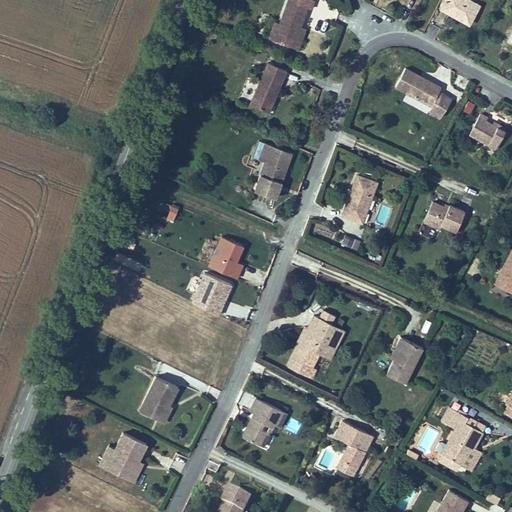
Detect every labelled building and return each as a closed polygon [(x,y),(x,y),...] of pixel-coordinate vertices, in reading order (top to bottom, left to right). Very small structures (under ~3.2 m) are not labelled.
[(285,0),(277,27),(271,42),(288,48),(290,41),(296,39),(292,34),(287,32),(289,26),(295,29),(302,10),(307,12),(310,3),(301,0),(285,0)] [(476,7),(461,0),(442,0),(438,10),(467,25),(476,7)] [(265,40),(271,42),(277,27),(270,24),(265,40)] [(290,41),(288,48),(295,50),(302,31),(295,29),(289,26),(287,32),(292,34),(296,39),(290,41)] [(265,65),(246,107),(260,113),(269,94),(273,95),(283,73),(265,65)] [(401,71),(392,88),(404,94),(427,107),(424,113),(438,120),(448,99),(435,93),(437,89),(401,71)] [(269,94),(260,113),(264,115),(273,95),(269,94)] [(427,107),(404,94),(400,100),(424,113),(427,107)] [(476,116),(465,139),(492,152),(501,135),(490,129),(481,125),(484,119),(476,116)] [(493,124),(490,129),(501,135),(504,129),(493,124)] [(261,166),(250,193),(271,201),(282,174),(261,166)] [(345,199),(338,216),(352,221),(356,212),(363,214),(374,184),(354,177),(349,190),(343,188),(340,197),(345,199)] [(159,199),(155,212),(166,216),(170,203),(159,199)] [(167,217),(174,220),(178,206),(171,203),(167,217)] [(428,203),(419,222),(435,230),(438,225),(451,232),(461,212),(446,205),(443,211),(439,208),(428,203)] [(359,224),(363,214),(356,212),(352,221),(359,224)] [(235,275),(247,243),(219,233),(207,264),(235,275)] [(341,243),(357,249),(361,239),(345,233),(341,243)] [(511,247),(496,278),(511,286),(511,285),(511,247)] [(191,277),(188,287),(195,290),(198,280),(191,277)] [(511,286),(496,278),(492,284),(509,292),(511,286)] [(316,316),(327,321),(331,313),(320,307),(316,316)] [(316,316),(311,313),(304,327),(307,328),(301,342),(298,341),(286,364),(309,375),(313,367),(309,365),(317,350),(323,353),(330,339),(324,335),(330,323),(327,321),(316,316)] [(341,328),(330,323),(324,335),(330,339),(323,353),(328,356),(341,328)] [(307,328),(304,327),(298,341),(301,342),(307,328)] [(392,358),(402,338),(399,336),(389,356),(392,358)] [(404,382),(421,347),(402,338),(392,358),(385,373),(404,382)] [(165,405),(173,386),(151,376),(135,410),(154,419),(162,403),(165,405)] [(511,390),(502,407),(505,409),(511,413),(511,390)] [(284,411),(253,396),(247,409),(251,411),(239,435),(258,444),(264,430),(258,427),(261,421),(270,426),(272,423),(277,425),(284,411)] [(162,403),(154,419),(159,422),(167,406),(165,405),(162,403)] [(438,421),(446,426),(454,411),(446,407),(438,421)] [(511,413),(505,409),(501,415),(511,421),(511,413)] [(453,430),(438,456),(456,466),(467,446),(472,449),(483,428),(474,423),(471,427),(463,422),(465,418),(454,411),(446,426),(453,430)] [(474,423),(465,418),(463,422),(471,427),(474,423)] [(355,467),(372,434),(342,419),(334,435),(348,442),(350,443),(349,446),(346,445),(339,459),(355,467)] [(261,445),(270,426),(261,421),(258,427),(264,430),(258,444),(261,445)] [(492,426),(495,434),(501,432),(499,424),(492,426)] [(135,459),(143,442),(119,431),(111,448),(102,467),(126,478),(135,459)] [(95,463),(102,467),(111,448),(104,445),(95,463)] [(453,472),(456,466),(438,456),(435,462),(453,472)] [(135,459),(126,478),(130,480),(139,461),(135,459)] [(355,467),(339,459),(336,466),(352,474),(355,467)] [(221,503),(216,511),(239,511),(247,497),(226,486),(218,502),(221,503)] [(446,491),(434,511),(459,511),(465,502),(446,491)] [(495,501),(498,496),(489,491),(486,496),(495,501)] [(432,499),(425,511),(432,511),(437,502),(432,499)] [(212,511),(216,511),(221,503),(218,502),(212,511)]
